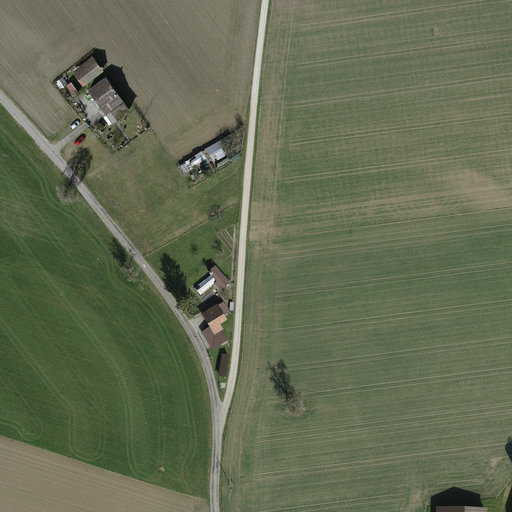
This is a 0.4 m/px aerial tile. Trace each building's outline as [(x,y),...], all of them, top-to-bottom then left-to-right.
[(100,70),(93,60),(76,72),(84,82),(100,70)] [(129,109),(106,77),(89,89),(103,108),(108,105),(118,118),(129,109)] [(78,92),(71,82),(67,85),(74,95),(78,92)] [(213,162),(226,156),(219,143),(207,149),(213,162)] [(228,284),(215,268),(211,272),(212,274),(195,288),(200,295),(215,283),(221,290),(228,284)] [(202,332),(211,348),(226,339),(217,325),(225,321),(222,317),(228,314),(223,305),(204,316),(211,327),(202,332)]
